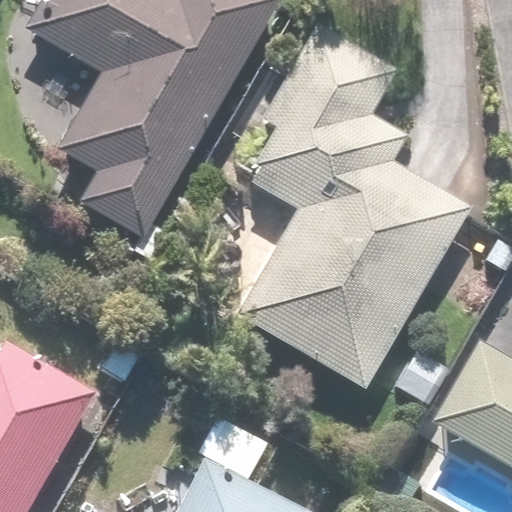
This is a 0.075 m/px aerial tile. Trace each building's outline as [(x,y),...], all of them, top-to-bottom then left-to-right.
[(133,251),(277,7),(263,0),(50,0),(23,45),(83,80),(36,159),(81,185),(65,211),(133,251)] [(356,401),(461,210),(384,167),(396,144),(365,127),(391,81),(305,34),(223,184),(285,218),(225,328),(356,401)] [(511,484),(511,370),(475,347),(424,430),(511,484)] [(0,511),(21,511),(88,403),(0,349),(0,511)] [(278,511),(193,468),(170,511),(278,511)]
